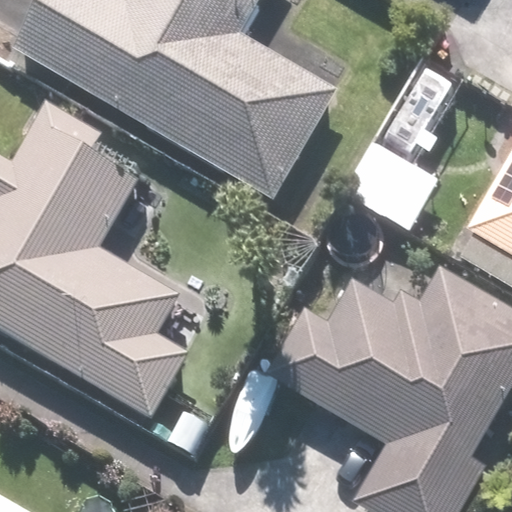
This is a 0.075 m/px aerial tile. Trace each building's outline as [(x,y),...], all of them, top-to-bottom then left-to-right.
[(97,0),(49,0),(11,65),(269,214),(336,99),(248,47),(275,0),(109,0),(106,5),(97,0)] [(453,99),(411,75),(339,197),(409,239),(436,192),(408,176),(453,99)] [(0,346),(151,435),(189,369),(153,348),(174,312),(93,264),(134,193),(97,171),(107,153),(40,114),(0,182),(0,346)] [(511,271),(511,157),(463,243),(511,271)] [(511,405),(511,327),(435,287),(420,315),(397,303),(391,314),(342,289),(325,321),(297,307),(256,386),(377,449),(344,511),(463,511),(483,476),(468,468),(503,401),(511,405)]
